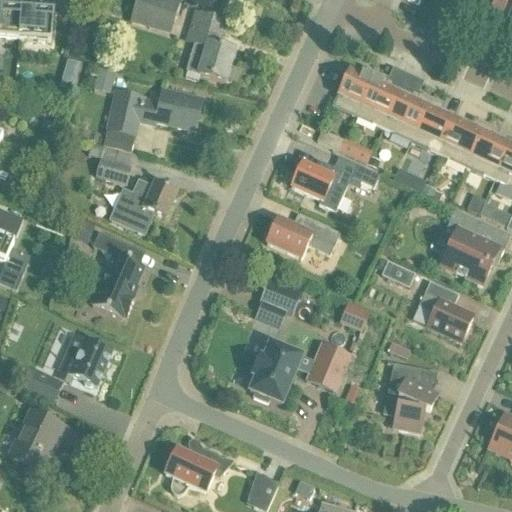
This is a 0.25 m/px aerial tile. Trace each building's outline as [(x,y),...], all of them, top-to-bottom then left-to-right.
[(0,0),(0,40),(18,42),(20,0),(19,13),(8,12),(8,0),(0,0)] [(20,0),(18,42),(50,45),(52,15),(40,14),(40,0),(20,0)] [(180,3),(168,0),(135,0),(129,25),(170,37),(180,3)] [(225,85),(232,87),(236,71),(229,69),(234,54),(215,49),(218,38),(226,36),(229,26),(194,16),(186,43),(204,48),(195,77),(225,85)] [(67,61),(65,70),(79,74),(82,65),(67,61)] [(93,92),(110,96),(115,75),(93,70),(91,77),(96,78),(93,92)] [(333,110),(355,120),(375,76),(363,70),(359,79),(349,75),(333,110)] [(375,76),(355,120),(382,133),(399,97),(383,90),(387,82),(375,76)] [(162,93),(159,106),(144,103),(144,101),(115,95),(106,133),(135,140),(140,118),(155,122),(154,126),(193,135),(201,103),(162,93)] [(399,97),(382,133),(410,146),(431,102),(418,96),(414,105),(399,97)] [(431,102),(410,146),(438,159),(454,123),(439,116),(443,107),(431,102)] [(454,123),(438,159),(466,172),(486,127),(474,122),(470,130),(454,123)] [(486,127),(466,172),(493,184),(510,149),(494,142),(499,133),(486,127)] [(339,155),(344,144),(322,134),(317,145),(339,155)] [(511,149),(510,149),(493,184),(511,192),(511,149)] [(371,160),(367,168),(369,169),(375,172),(379,163),(371,160)] [(94,180),(126,189),(131,170),(100,161),(94,180)] [(320,165),(316,174),(302,168),(291,192),(320,205),(319,208),(335,216),(337,212),(346,192),(337,188),(343,176),(334,171),(320,165)] [(378,178),(356,169),(351,181),(372,191),(378,178)] [(138,183),(132,196),(123,192),(109,223),(144,239),(154,218),(164,222),(176,194),(154,184),(152,190),(138,183)] [(410,193),(420,197),(424,189),(413,184),(410,193)] [(11,186),(5,200),(27,209),(33,193),(32,193),(20,189),(11,186)] [(424,189),(420,197),(431,202),(434,194),(424,189)] [(448,210),(450,206),(452,201),(438,194),(434,204),(448,211),(448,210)] [(465,213),(477,218),(482,208),(484,204),(472,198),(465,213)] [(505,232),(510,221),(483,208),(478,219),(505,232)] [(0,264),(4,267),(22,224),(0,214),(0,264)] [(503,254),(491,248),(471,239),(478,225),(454,214),(445,233),(455,238),(442,266),(457,273),(455,278),(481,290),(493,265),(497,267),(503,254)] [(329,260),(339,237),(298,218),(292,231),(276,224),(274,229),(270,228),(265,240),(268,242),(265,248),(300,264),(307,250),(329,260)] [(75,242),(87,247),(95,229),(83,224),(75,242)] [(126,248),(99,237),(92,251),(113,260),(91,310),(121,323),(122,319),(126,321),(134,301),(131,300),(143,271),(120,261),(126,248)] [(381,277),(408,289),(415,276),(387,263),(381,277)] [(2,271),(0,276),(0,287),(15,294),(21,278),(2,271)] [(304,294),(268,280),(257,308),(261,309),(262,307),(285,316),(284,318),(293,322),(304,294)] [(432,317),(426,331),(460,347),(473,319),(453,310),(458,299),(429,286),(418,310),(432,317)] [(0,312),(4,314),(8,302),(0,299),(0,312)] [(347,307),(342,319),(340,326),(361,335),(369,317),(347,307)] [(59,373),(96,389),(111,355),(73,339),(59,373)] [(391,346),(387,354),(406,363),(410,354),(391,346)] [(278,410),(298,362),(266,348),(260,363),(257,362),(248,381),(252,383),(246,397),(249,398),(248,402),(263,408),(264,405),(278,410)] [(350,359),(322,348),(306,384),(334,396),(350,359)] [(398,433),(418,438),(424,413),(429,415),(437,398),(418,390),(421,374),(396,368),(394,380),(403,384),(398,399),(389,398),(385,417),(395,419),(393,432),(398,433)] [(33,371),(22,394),(52,408),(63,384),(33,371)] [(0,398),(3,400),(8,389),(0,385),(0,398)] [(349,388),(343,402),(354,407),(361,392),(349,388)] [(74,436),(31,415),(9,460),(40,475),(54,445),(66,451),(74,436)] [(511,420),(510,421),(504,419),(489,452),(507,460),(510,468),(511,468),(511,420)] [(176,453),(164,479),(173,483),(171,492),(171,495),(173,498),(176,500),(180,499),(183,497),(188,490),(204,497),(216,472),(224,476),(230,465),(226,464),(222,463),(217,460),(212,457),(208,456),(204,454),(200,450),(198,446),(188,449),(190,455),(189,459),(176,453)] [(257,477),(246,507),(257,511),(267,511),(279,486),(271,484),(263,478),(257,477)] [(314,492),(299,486),(295,498),(309,503),(314,492)]
